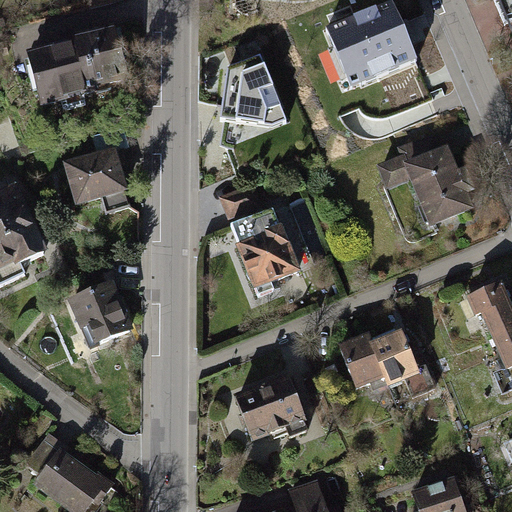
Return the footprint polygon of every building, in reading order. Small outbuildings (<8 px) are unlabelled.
[(396,2),(323,31),(348,92),(420,63),(396,2)] [(79,49),(32,61),(45,111),(95,99),(93,93),(136,82),(123,31),(77,43),(79,49)] [(262,58),(227,73),(220,123),(271,130),(289,122),(262,58)] [(400,159),(377,168),(387,193),(411,183),(431,233),(479,214),(472,198),(480,195),(471,172),(461,176),(450,148),(440,151),(435,138),(398,153),(400,159)] [(117,152),(67,168),(80,210),(104,203),(109,219),(135,211),(117,152)] [(256,187),(221,200),(230,224),(265,211),(256,187)] [(20,192),(0,200),(0,279),(50,257),(20,192)] [(275,210),(232,227),(257,295),(303,276),(275,210)] [(116,288),(72,307),(92,353),(136,334),(116,288)] [(511,307),(504,288),(468,303),(476,322),(484,318),(511,386),(511,307)] [(370,336),(338,349),(355,391),(383,380),(387,391),(421,377),(403,334),(374,346),(370,336)] [(289,378),(233,399),(250,445),(306,424),(289,378)] [(98,479),(101,475),(53,439),(31,469),(46,480),(37,492),(64,511),(91,511),(110,488),(98,479)] [(415,511),(464,511),(455,477),(409,489),(415,511)] [(340,511),(337,504),(333,505),(324,479),(289,491),(296,511),(340,511)]
